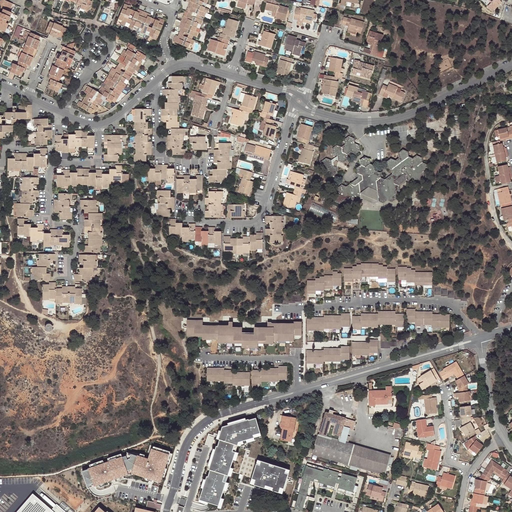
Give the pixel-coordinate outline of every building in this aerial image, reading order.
[(0,30),(5,32),(7,28),(5,27),(6,23),(7,20),(8,21),(10,17),(8,16),(9,12),(11,8),(10,7),(12,3),(4,0),(0,0),(0,8),(3,9),(1,13),(0,12),(0,30)] [(88,11),(92,0),(72,0),(77,2),(77,3),(81,5),(80,8),(84,10),(85,9),(88,11)] [(271,4),(273,0),(272,0),(264,0),(264,2),(267,3),(265,10),(273,12),(277,13),(276,17),(276,19),(286,21),(289,9),(271,4)] [(487,0),(491,3),(488,5),(487,6),(492,11),(499,5),(497,3),(499,0),(487,0)] [(190,2),(189,3),(188,6),(191,7),(188,12),(192,14),(193,12),(197,14),(196,15),(201,17),(201,16),(205,17),(207,13),(203,11),(205,8),(202,7),(190,2)] [(125,26),(127,22),(128,23),(130,18),(128,17),(130,13),(132,14),(133,10),(130,9),(128,8),(129,6),(124,4),(118,19),(122,21),(121,24),(125,26)] [(312,24),(313,18),(314,14),(315,11),(301,8),(301,9),(296,8),(294,20),(298,21),(298,25),(302,26),(303,22),(312,24)] [(138,27),(144,12),(140,11),(139,13),(137,12),(133,10),(132,14),(134,15),(132,19),(130,18),(128,23),(130,24),(129,28),(133,29),(134,26),(138,27)] [(148,31),(150,26),(148,25),(150,21),(152,22),(153,19),(150,17),(148,16),(149,14),(144,12),(138,27),(142,29),(141,33),(145,34),(146,31),(148,31)] [(198,24),(201,25),(203,21),(200,20),(201,17),(196,15),(195,17),(191,16),(192,14),(188,12),(187,16),(186,18),(183,17),(182,21),(197,28),(198,24)] [(344,18),(342,25),(346,26),(347,22),(350,23),(349,27),(348,31),(356,33),(361,35),(364,24),(344,18)] [(148,36),(153,37),(153,38),(154,34),(158,36),(165,21),(160,19),(159,21),(157,20),(153,19),(152,22),(154,23),(152,27),(150,26),(148,31),(150,32),(148,36)] [(221,33),(219,37),(227,40),(228,36),(231,37),(234,38),(239,22),(229,19),(226,29),(224,34),(222,34),(221,33)] [(197,28),(182,21),(180,26),(182,27),(181,29),(180,32),(184,34),(184,32),(189,34),(188,35),(193,37),(193,36),(196,37),(198,33),(195,32),(197,28)] [(58,44),(60,44),(60,43),(62,37),(63,35),(66,29),(62,27),(63,26),(54,23),(50,22),(46,31),(50,33),(48,36),(47,38),(48,40),(58,44)] [(370,31),(367,43),(375,45),(373,51),(372,55),(377,57),(384,36),(370,31)] [(192,39),(193,37),(188,35),(187,37),(183,36),(184,34),(180,32),(178,36),(178,38),(175,37),(173,42),(188,48),(190,44),(193,45),(195,41),(192,39)] [(265,32),(262,42),(261,42),(259,41),(258,45),(271,49),(275,35),(265,32)] [(47,41),(46,39),(40,37),(31,33),(29,36),(25,44),(26,45),(22,53),(22,52),(18,61),(19,61),(17,65),(13,63),(11,67),(12,68),(10,72),(22,77),(21,80),(28,84),(30,79),(28,79),(27,78),(30,71),(31,71),(33,72),(37,65),(37,63),(40,56),(41,55),(47,41)] [(288,35),(284,49),(293,52),(301,54),(303,47),(305,48),(307,43),(299,41),(298,43),(296,42),(297,40),(297,38),(288,35)] [(227,40),(219,37),(218,42),(211,40),(207,50),(216,53),(215,54),(225,57),(227,49),(225,49),(223,48),(224,44),(226,44),(228,45),(230,40),(227,40)] [(373,51),(375,45),(367,43),(366,44),(373,46),(372,51),(373,51)] [(75,51),(68,48),(61,45),(60,45),(58,46),(56,52),(54,52),(52,51),(49,58),(45,67),(45,68),(42,76),(44,77),(45,77),(42,85),(41,84),(39,83),(37,88),(44,90),(46,87),(58,92),(60,88),(62,84),(58,82),(60,78),(60,79),(64,70),(63,70),(65,66),(69,68),(74,56),(74,55),(75,51)] [(123,52),(121,56),(135,64),(139,67),(142,63),(141,62),(143,59),(144,60),(146,56),(138,51),(137,53),(136,54),(132,52),(133,50),(129,47),(129,48),(127,51),(125,53),(123,52)] [(256,62),(260,64),(260,66),(267,68),(270,58),(265,57),(266,55),(254,52),(253,56),(250,55),(248,62),(251,63),(252,61),(256,62)] [(119,63),(117,66),(121,69),(122,67),(126,69),(125,71),(129,73),(130,72),(133,74),(135,70),(133,68),(135,64),(121,56),(118,60),(120,61),(119,63)] [(292,63),(293,59),(282,56),(277,73),(288,76),(290,70),(288,69),(290,63),(292,63)] [(337,78),(342,79),(343,74),(340,73),(343,60),(332,58),(329,71),(336,73),(335,78),(337,78)] [(368,75),(371,76),(374,66),(366,64),(366,66),(360,64),(360,62),(355,61),(352,68),(354,69),(352,74),(357,75),(357,73),(361,74),(360,76),(367,78),(368,75)] [(117,66),(115,70),(114,71),(112,70),(109,74),(123,83),(126,79),(129,81),(131,77),(128,75),(129,73),(125,71),(124,73),(120,70),(121,69),(117,66)] [(115,88),(114,89),(118,92),(119,90),(122,92),(124,88),(121,86),(123,83),(109,74),(107,78),(109,79),(105,84),(110,87),(111,85),(115,88)] [(171,89),(177,89),(178,89),(182,90),(183,87),(183,85),(183,83),(185,83),(185,76),(171,76),(172,83),(168,83),(168,89),(169,89),(170,89),(171,89)] [(337,78),(335,78),(325,76),(324,79),(326,80),(323,95),(336,97),(339,82),(337,82),(337,78)] [(216,85),(217,85),(219,86),(220,82),(206,78),(204,85),(202,85),(200,84),(199,89),(203,90),(202,93),(213,96),(215,92),(214,92),(216,85)] [(100,89),(98,92),(102,95),(107,98),(112,101),(114,98),(117,99),(119,95),(116,94),(118,92),(114,89),(113,91),(109,89),(110,87),(105,84),(103,88),(102,90),(100,89)] [(402,102),(405,93),(401,91),(400,93),(396,92),(398,88),(389,84),(388,87),(383,85),(379,95),(384,97),(385,93),(389,95),(393,97),(393,98),(402,102)] [(87,93),(85,97),(89,99),(90,98),(94,100),(93,102),(97,104),(98,103),(100,104),(103,100),(100,99),(102,95),(98,92),(88,86),(86,90),(88,91),(87,93)] [(364,102),(363,105),(362,107),(367,108),(369,101),(367,101),(369,93),(363,91),(362,94),(362,95),(357,94),(358,92),(359,89),(349,86),(346,96),(353,98),(351,101),(361,104),(361,102),(364,102)] [(169,89),(168,89),(162,89),(162,96),(167,96),(167,103),(178,103),(179,103),(180,96),(178,96),(176,96),(176,94),(177,94),(177,89),(171,89),(170,89),(169,89)] [(246,112),(250,113),(253,114),(254,112),(252,111),(252,109),(253,109),(256,98),(245,94),(242,106),(240,105),(239,110),(246,112)] [(196,95),(195,98),(194,99),(196,100),(194,106),(192,115),(202,118),(204,110),(205,107),(207,103),(203,102),(204,97),(200,96),(196,95)] [(88,101),(89,99),(85,97),(81,102),(79,101),(77,104),(91,113),(93,110),(96,111),(98,108),(96,106),(97,104),(93,102),(92,103),(88,101)] [(273,116),(274,110),(276,104),(265,101),(261,113),(267,114),(273,116)] [(161,109),(161,116),(176,116),(176,112),(175,112),(175,109),(177,110),(178,109),(178,103),(167,103),(165,103),(165,109),(161,109)] [(25,125),(25,118),(32,118),(31,105),(25,105),(18,105),(18,112),(5,112),(5,125),(0,124),(0,137),(12,138),(12,125),(25,125)] [(239,110),(232,108),(231,112),(233,113),(234,113),(233,119),(232,119),(230,123),(242,126),(244,119),(246,112),(239,110)] [(134,122),(135,122),(146,122),(146,116),(151,116),(151,109),(144,109),(142,109),(136,109),(136,113),(137,113),(137,115),(135,115),(134,115),(134,122)] [(434,111),(429,113),(432,120),(437,117),(434,111)] [(176,116),(161,116),(161,122),(166,122),(166,129),(171,129),(178,129),(178,122),(177,122),(175,122),(175,120),(176,120),(176,116)] [(273,124),(274,120),(265,118),(264,121),(266,122),(264,131),(262,135),(273,139),(277,125),(273,124)] [(37,126),(37,129),(37,131),(37,132),(52,131),(52,125),(48,125),(48,119),(34,119),(34,126),(37,126)] [(146,122),(135,122),(135,129),(136,129),(138,129),(138,131),(137,131),(137,135),(143,135),(143,136),(144,136),(144,135),(148,135),(152,135),(152,129),(150,129),(148,129),(148,122),(146,122)] [(333,126),(329,122),(324,123),(323,126),(322,128),(326,132),(331,131),(333,126)] [(299,137),(298,141),(306,143),(308,144),(309,140),(308,140),(309,139),(311,132),(312,127),(301,124),(297,137),(299,137)] [(507,131),(506,127),(498,129),(499,135),(500,139),(503,138),(503,140),(511,137),(511,136),(511,130),(507,131)] [(185,135),(185,129),(178,129),(171,129),(171,135),(168,135),(168,142),(175,142),(176,142),(182,142),(182,138),(181,138),(181,135),(183,136),(185,135)] [(52,138),(52,131),(37,132),(37,136),(38,136),(38,138),(36,138),(35,138),(35,145),(47,144),(47,138),(51,138),(52,138)] [(68,135),(68,138),(68,148),(75,148),(75,147),(75,144),(77,144),(77,145),(81,145),(81,139),(82,139),(82,138),(81,138),(81,131),(75,131),(74,134),(68,134),(68,135)] [(87,148),(94,148),(94,136),(88,136),(88,131),(81,131),(81,138),(82,138),(82,139),(81,139),(81,145),(85,145),(85,144),(87,144),(87,147),(87,148)] [(62,152),(68,152),(68,148),(68,138),(62,138),(62,135),(55,135),(55,142),(55,144),(55,150),(59,150),(59,149),(62,149),(62,151),(62,152)] [(119,139),(119,135),(113,135),(112,135),(111,135),(104,135),(104,142),(108,142),(108,148),(121,148),(121,141),(118,141),(118,139),(119,139)] [(143,135),(137,135),(136,135),(135,135),(135,142),(136,142),(138,142),(138,144),(137,144),(137,148),(142,148),(143,149),(144,149),(144,148),(151,148),(151,142),(150,142),(148,142),(148,135),(144,135),(144,136),(143,136),(143,135)] [(333,148),(333,151),(333,154),(338,156),(339,161),(343,163),(348,159),(347,155),(351,152),(356,154),(360,151),(359,145),(355,143),(354,138),(349,136),(345,139),(345,145),(342,147),(337,145),(333,148)] [(204,137),(190,137),(190,142),(190,143),(193,143),(193,150),(206,150),(206,143),(205,143),(203,143),(203,141),(204,141),(204,137)] [(507,151),(506,148),(505,148),(503,148),(503,146),(502,143),(500,143),(500,141),(492,142),(495,154),(507,151)] [(168,142),(168,148),(172,148),(172,155),(185,155),(185,148),(184,148),(181,148),(181,146),(182,146),(182,142),(176,142),(175,142),(168,142)] [(231,143),(219,143),(219,150),(214,149),(214,150),(214,156),(221,156),(223,156),(228,156),(228,152),(227,152),(227,150),(231,150),(231,143)] [(271,150),(256,145),(256,146),(247,144),(244,153),(248,154),(253,156),(252,158),(264,161),(265,159),(268,160),(271,150)] [(121,155),(121,148),(108,148),(108,154),(104,154),(104,161),(118,161),(118,158),(118,156),(118,155),(121,155)] [(146,155),(151,155),(151,148),(144,148),(144,149),(143,149),(142,148),(137,148),(137,153),(138,153),(138,155),(136,155),(134,155),(134,161),(146,161),(146,155)] [(304,148),(303,148),(301,155),(299,161),(309,165),(313,151),(312,151),(304,148)] [(40,153),(33,153),(33,157),(33,166),(40,166),(40,165),(40,162),(42,162),(42,163),(46,163),(46,157),(47,157),(47,156),(46,156),(47,149),(43,149),(40,149),(40,153)] [(342,185),(337,188),(338,193),(334,196),(335,201),(340,203),(344,201),(348,203),(352,200),(357,201),(361,198),(375,204),(379,201),(384,203),(388,200),(392,202),(396,199),(396,194),(400,191),(399,185),(395,184),(394,182),(405,174),(406,175),(407,180),(412,182),(415,179),(420,181),(424,177),(424,173),(428,170),(427,164),(422,162),(421,157),(417,155),(413,158),(409,156),(408,152),(403,150),(399,153),(399,158),(396,160),(391,158),(387,162),(387,167),(392,169),(393,174),(393,179),(390,182),(385,180),(381,178),(380,173),(375,171),(375,166),(370,164),(370,159),(365,157),(360,160),(361,165),(357,168),(358,173),(362,176),(363,180),(355,186),(351,184),(347,187),(342,185)] [(506,155),(508,155),(507,151),(495,154),(497,163),(506,161),(505,157),(505,156),(506,155)] [(14,158),(7,158),(7,170),(14,171),(14,169),(14,167),(16,167),(16,168),(20,168),(20,153),(14,153),(14,158)] [(27,171),(33,171),(33,169),(33,166),(33,157),(27,157),(27,153),(20,153),(20,168),(25,168),(25,167),(27,167),(27,169),(27,171)] [(221,156),(214,156),(214,163),(217,163),(217,169),(226,169),(231,169),(231,162),(230,162),(227,162),(227,160),(228,160),(228,156),(223,156),(221,156)] [(498,166),(500,175),(511,172),(511,169),(510,169),(508,169),(508,168),(507,164),(498,166)] [(148,169),(148,182),(155,182),(155,179),(157,179),(157,180),(161,180),(161,179),(161,173),(162,173),(161,172),(161,171),(161,165),(155,165),(154,165),(154,169),(148,169)] [(168,165),(161,165),(161,171),(161,172),(162,173),(161,173),(161,179),(164,179),(166,179),(167,179),(167,182),(174,182),(174,169),(168,169),(168,165)] [(109,174),(109,183),(115,183),(115,181),(115,179),(117,179),(117,180),(122,180),(122,175),(122,173),(122,166),(115,166),(115,169),(111,169),(109,169),(109,174)] [(63,187),(63,186),(63,184),(65,184),(70,184),(70,179),(70,178),(70,177),(69,177),(70,172),(70,169),(63,169),(63,170),(63,175),(56,175),(56,179),(56,187),(63,187)] [(70,186),(76,186),(76,185),(76,182),(78,182),(78,183),(82,183),(82,178),(83,178),(83,176),(82,176),(82,169),(76,169),(76,172),(70,172),(69,177),(70,177),(70,178),(70,179),(70,184),(70,186)] [(96,185),(96,184),(96,179),(95,178),(95,177),(96,177),(96,172),(89,172),(89,169),(82,169),(82,176),(83,176),(83,178),(82,178),(82,183),(87,183),(89,183),(89,185),(89,186),(96,186),(96,185)] [(213,175),(209,175),(209,179),(209,182),(223,182),(223,178),(223,176),(225,176),(226,176),(226,169),(217,169),(213,169),(213,171),(213,175)] [(251,177),(252,172),(251,172),(241,169),(240,174),(244,175),(239,192),(250,195),(253,182),(250,181),(246,179),(247,176),(251,177)] [(109,183),(109,174),(102,174),(103,170),(102,170),(96,170),(96,172),(96,177),(95,177),(95,178),(96,179),(96,184),(100,184),(100,183),(102,183),(102,187),(109,187),(109,183)] [(291,180),(289,179),(287,179),(286,183),(290,184),(290,185),(296,187),(294,190),(301,193),(302,189),(303,189),(305,183),(302,182),(304,175),(294,172),(291,180)] [(511,176),(511,173),(511,172),(500,175),(501,181),(502,184),(511,182),(510,178),(510,177),(511,176)] [(358,178),(351,184),(355,186),(363,180),(362,176),(358,173),(358,178)] [(399,185),(407,180),(406,175),(405,174),(394,182),(395,184),(399,185)] [(183,179),(177,179),(177,193),(183,193),(183,191),(183,189),(186,189),(186,190),(190,190),(190,184),(190,183),(190,179),(190,175),(183,175),(183,176),(183,179)] [(190,183),(190,184),(190,190),(190,191),(190,193),(196,193),(196,190),(197,190),(200,190),(203,190),(203,176),(196,175),(196,176),(196,179),(190,179),(190,183)] [(22,190),(23,190),(29,190),(31,190),(33,190),(33,184),(38,184),(38,177),(33,177),(31,177),(30,177),(29,177),(23,177),(23,181),(24,181),(25,183),(22,183),(21,183),(21,190),(22,190)] [(501,205),(501,204),(511,202),(508,190),(507,187),(498,189),(499,192),(498,192),(501,205)] [(21,197),(21,203),(29,203),(33,203),(33,197),(38,197),(38,190),(33,190),(31,190),(29,190),(23,190),(23,194),(24,194),(24,197),(21,197)] [(171,190),(161,190),(157,190),(157,197),(160,197),(160,200),(160,202),(160,203),(174,203),(174,197),(171,197),(171,190)] [(209,198),(205,198),(205,204),(206,204),(209,204),(210,204),(220,204),(220,200),(219,200),(219,198),(221,198),(222,198),(222,191),(217,191),(213,191),(210,191),(209,191),(209,198)] [(283,205),(294,209),(296,201),(297,195),(293,194),(287,192),(283,205)] [(69,193),(58,193),(58,200),(54,200),(54,206),(61,206),(63,206),(68,206),(68,200),(72,200),(72,193),(69,193)] [(84,213),(88,213),(97,213),(97,206),(96,206),(94,206),(94,204),(95,204),(95,200),(84,200),(80,200),(80,206),(84,206),(84,210),(84,213)] [(29,210),(29,203),(21,203),(16,203),(16,210),(17,210),(19,210),(19,212),(18,212),(18,216),(24,216),(24,217),(26,217),(26,216),(33,216),(33,210),(29,210)] [(174,203),(160,203),(160,207),(160,210),(157,210),(157,216),(170,217),(170,210),(174,210),(174,203)] [(321,217),(322,206),(313,203),(309,212),(321,217)] [(221,204),(220,204),(210,204),(209,204),(209,211),(205,211),(205,217),(219,217),(220,213),(219,213),(219,211),(221,211),(222,211),(222,204),(221,204)] [(241,204),(228,204),(228,211),(232,211),(232,217),(245,218),(245,211),(243,211),(240,211),(240,209),(241,209),(241,204)] [(61,206),(54,206),(54,213),(58,213),(58,219),(71,220),(71,213),(70,213),(68,213),(68,211),(68,210),(68,206),(63,206),(61,206)] [(508,220),(509,223),(511,222),(511,206),(501,208),(504,220),(508,220)] [(326,208),(326,219),(335,223),(339,213),(326,208)] [(86,219),(84,219),(84,226),(92,226),(93,226),(99,226),(99,222),(98,222),(98,220),(100,220),(102,220),(102,213),(97,213),(88,213),(88,219),(86,219)] [(280,229),(281,229),(283,229),(283,222),(281,222),(279,222),(279,220),(280,220),(280,216),(271,216),(265,216),(265,222),(266,223),(270,223),(270,229),(280,229)] [(24,236),(30,236),(30,227),(30,224),(29,224),(24,224),(24,219),(17,219),(17,225),(17,227),(17,233),(22,233),(22,232),(24,232),(24,235),(24,236)] [(182,227),(182,224),(182,223),(176,223),(176,219),(169,219),(169,225),(169,226),(169,227),(169,233),(173,234),(173,233),(176,233),(176,235),(176,236),(182,237),(182,227)] [(37,227),(30,227),(30,236),(30,241),(37,241),(37,240),(37,237),(39,237),(39,238),(43,238),(43,233),(43,232),(44,232),(44,231),(43,231),(43,225),(43,224),(37,224),(37,227)] [(182,227),(182,237),(182,241),(189,241),(189,240),(189,237),(191,237),(191,238),(195,238),(195,233),(196,233),(196,231),(195,231),(195,227),(195,224),(189,224),(189,227),(182,227)] [(92,226),(84,226),(84,233),(84,232),(88,232),(88,239),(101,239),(101,232),(100,232),(98,232),(98,230),(99,230),(99,226),(93,226),(92,226)] [(202,245),(208,245),(208,243),(208,242),(208,232),(202,232),(202,231),(202,227),(195,227),(195,231),(196,231),(196,233),(195,233),(195,238),(195,240),(195,242),(202,242),(202,245)] [(215,245),(221,245),(221,233),(215,232),(215,231),(215,228),(208,227),(208,231),(208,232),(208,242),(212,242),(212,241),(215,241),(215,245)] [(50,233),(43,233),(43,238),(43,240),(43,246),(50,246),(50,245),(50,243),(52,243),(52,244),(56,244),(56,239),(57,238),(57,237),(56,237),(56,229),(50,229),(50,233)] [(63,229),(56,229),(56,237),(57,237),(57,238),(56,239),(56,244),(61,244),(61,243),(63,243),(63,246),(69,246),(69,235),(63,234),(63,229)] [(280,233),(280,229),(270,229),(266,229),(265,229),(265,235),(266,235),(270,236),(270,242),(283,242),(283,235),(281,235),(279,235),(279,233),(280,233)] [(250,245),(250,250),(256,250),(257,249),(257,247),(259,247),(263,248),(263,242),(263,241),(263,240),(263,233),(256,233),(256,235),(250,235),(250,236),(250,243),(250,244),(250,245)] [(230,254),(237,254),(237,239),(231,239),(231,237),(230,236),(224,236),(224,244),(223,244),(223,245),(224,245),(224,251),(227,252),(227,250),(230,250),(230,253),(230,254)] [(245,252),(250,252),(250,250),(250,245),(250,244),(250,243),(250,236),(243,237),(243,239),(237,239),(237,254),(243,254),(243,253),(243,251),(245,251),(245,252)] [(101,246),(101,239),(88,239),(88,245),(84,245),(84,252),(91,252),(92,252),(93,252),(99,252),(99,248),(98,248),(98,246),(100,246),(101,246)] [(38,267),(46,267),(50,267),(50,260),(55,261),(55,260),(55,254),(48,254),(48,253),(46,253),(46,254),(40,254),(40,258),(41,258),(41,260),(39,260),(38,260),(38,267)] [(83,261),(83,267),(92,268),(96,268),(96,261),(95,261),(92,261),(92,259),(94,259),(94,255),(88,255),(88,254),(87,254),(79,255),(79,261),(83,261)] [(395,281),(395,269),(387,269),(387,267),(383,267),(383,265),(378,265),(378,264),(361,264),(361,265),(357,265),(357,267),(352,267),(352,269),(344,269),(344,280),(352,280),(352,278),(361,278),(361,276),(361,275),(370,275),(378,275),(378,277),(378,279),(387,279),(387,281),(395,281)] [(46,273),(46,267),(38,267),(33,267),(33,273),(34,274),(36,274),(36,276),(35,276),(35,280),(40,280),(41,280),(42,280),(43,280),(50,280),(50,273),(46,273)] [(92,268),(83,267),(79,267),(79,274),(75,274),(74,274),(74,281),(81,281),(82,281),(83,281),(89,281),(89,277),(88,276),(88,274),(90,275),(92,275),(92,268)] [(415,284),(432,284),(432,273),(415,272),(415,270),(411,270),(411,268),(406,268),(398,267),(398,279),(406,279),(406,280),(406,282),(415,282),(415,284)] [(337,272),(333,272),(333,276),(324,276),(324,277),(320,277),(320,279),(316,279),(316,281),(307,281),(307,292),(316,292),(316,290),(324,290),(324,289),(324,287),(333,287),(333,285),(341,285),(341,274),(337,274),(337,272)] [(51,297),(55,297),(56,291),(56,289),(55,289),(55,288),(56,282),(49,282),(49,284),(49,287),(47,287),(47,284),(42,284),(42,299),(49,299),(49,296),(51,296),(51,297)] [(64,301),(68,301),(68,295),(69,295),(69,293),(68,293),(68,286),(62,286),(62,288),(62,291),(61,291),(61,288),(55,288),(55,289),(56,289),(56,291),(55,297),(55,299),(55,303),(62,303),(62,300),(64,300),(64,301)] [(75,303),(81,303),(82,289),(77,289),(77,291),(75,291),(75,289),(75,286),(68,286),(68,293),(69,293),(69,295),(68,295),(68,301),(73,301),(73,300),(75,300),(75,303)] [(469,301),(469,294),(462,293),(462,292),(455,292),(455,290),(448,290),(448,288),(441,288),(442,287),(435,287),(435,295),(441,295),(441,296),(448,296),(448,298),(455,298),(455,300),(462,300),(462,301),(469,301)] [(295,302),(302,302),(302,294),(295,294),(295,295),(289,295),(289,297),(282,297),(282,304),(289,304),(289,303),(295,303),(295,302)] [(415,310),(407,309),(407,322),(415,322),(415,324),(432,325),(432,327),(450,327),(450,315),(432,315),(432,312),(416,312),(415,310)] [(361,317),(353,317),(352,329),(361,329),(361,326),(378,327),(378,324),(395,324),(395,327),(404,327),(404,315),(395,315),(395,312),(378,312),(378,315),(361,314),(361,317)] [(307,330),(324,330),(324,328),(341,328),(341,326),(350,326),(350,314),(341,314),(341,316),(324,316),(324,318),(307,318),(307,330)] [(202,321),(187,321),(187,336),(194,336),(194,347),(210,347),(210,354),(235,354),(235,355),(261,356),(261,355),(290,355),(290,348),(301,348),(301,322),(293,322),(293,326),(277,325),(277,328),(271,328),(267,328),(255,328),(255,333),(255,335),(242,335),(242,333),(242,328),(233,328),(229,328),(218,328),(202,328),(202,326),(202,321)] [(397,338),(391,339),(391,341),(381,341),(381,348),(391,348),(391,346),(397,346),(397,338)] [(378,341),(370,341),(370,343),(352,343),(352,355),(370,355),(370,352),(378,352),(378,341)] [(307,351),(307,363),(324,363),(324,361),(341,361),(341,359),(349,359),(349,347),(341,347),(341,349),(324,349),(324,351),(307,351)] [(454,373),(458,379),(464,375),(456,362),(443,369),(444,370),(440,373),(444,379),(454,373)] [(278,367),(278,369),(278,379),(287,379),(287,367),(278,367)] [(439,377),(434,368),(420,376),(421,376),(417,378),(420,383),(419,384),(422,389),(430,385),(429,384),(436,380),(436,379),(439,377)] [(233,371),(224,371),(224,369),(207,369),(207,381),(224,381),(224,383),(232,383),(232,385),(250,385),(250,373),(233,373),(233,371)] [(261,371),(253,371),(253,383),(261,383),(261,381),(278,381),(278,379),(278,369),(261,369),(261,371)] [(464,375),(458,379),(455,381),(458,385),(460,388),(459,389),(459,393),(467,391),(466,385),(469,383),(464,375)] [(369,390),(369,405),(375,405),(375,403),(375,402),(383,401),(383,403),(388,403),(388,398),(388,396),(391,395),(391,386),(385,386),(385,390),(369,390)] [(470,391),(467,391),(459,393),(454,393),(455,397),(457,397),(458,397),(459,398),(459,402),(470,400),(469,395),(471,395),(470,391)] [(437,413),(435,397),(431,398),(431,394),(421,395),(421,399),(424,399),(426,414),(437,413)] [(461,419),(462,419),(471,418),(470,414),(472,414),(471,405),(460,407),(461,412),(461,416),(460,416),(461,419)] [(350,420),(333,415),(329,414),(330,412),(327,411),(320,434),(318,434),(312,454),(385,475),(391,455),(346,442),(340,440),(344,426),(348,427),(350,420)] [(296,438),(300,418),(283,415),(281,427),(283,427),(281,439),(288,441),(292,441),(293,437),(296,438)] [(205,483),(200,499),(219,505),(226,482),(223,481),(225,474),(228,475),(236,451),(233,450),(235,444),(238,445),(239,442),(254,437),(254,434),(260,432),(256,417),(249,419),(249,418),(223,426),(220,434),(218,439),(220,439),(218,446),(216,445),(215,449),(214,453),(209,469),(210,469),(208,476),(207,476),(206,479),(205,483)] [(471,422),(471,418),(462,419),(463,426),(461,427),(463,431),(466,435),(475,430),(470,422),(471,422)] [(417,431),(434,433),(433,426),(429,427),(429,428),(427,429),(426,427),(425,419),(416,420),(417,431)] [(478,440),(475,436),(468,440),(468,441),(471,446),(469,448),(477,454),(483,445),(479,443),(477,441),(478,440)] [(471,446),(468,441),(464,444),(468,450),(467,451),(475,456),(477,454),(469,448),(471,446)] [(403,454),(421,458),(422,452),(418,451),(420,445),(405,442),(403,454)] [(440,446),(428,443),(426,449),(429,450),(427,459),(425,467),(437,470),(438,463),(437,463),(437,461),(439,461),(441,451),(439,450),(440,446)] [(83,471),(87,486),(94,483),(98,482),(98,485),(108,481),(107,479),(114,477),(115,479),(123,476),(129,474),(128,472),(132,470),(144,473),(149,475),(148,477),(153,478),(160,480),(161,475),(163,467),(166,462),(169,453),(162,451),(161,453),(158,452),(152,450),(149,449),(148,455),(132,451),(131,454),(130,457),(127,458),(127,456),(122,458),(109,462),(104,464),(91,468),(83,471)] [(270,463),(261,460),(260,464),(257,463),(252,478),(255,479),(254,484),(265,488),(266,485),(270,486),(274,487),(273,490),(279,492),(281,487),(284,488),(289,473),(285,472),(287,468),(274,464),(273,466),(270,465),(270,463)] [(500,475),(504,468),(498,464),(498,465),(497,465),(497,464),(492,460),(483,474),(489,478),(493,472),(494,471),(500,475)] [(357,477),(315,465),(315,468),(306,466),(303,478),(304,478),(295,507),(303,509),(311,480),(311,479),(308,479),(308,477),(321,480),(320,482),(335,487),(336,482),(338,476),(341,477),(339,483),(338,488),(353,492),(355,485),(357,477)] [(509,471),(507,470),(504,468),(500,475),(494,471),(493,472),(503,479),(504,477),(508,473),(509,471)] [(438,476),(436,484),(436,485),(439,487),(440,485),(447,487),(452,488),(456,476),(443,472),(442,477),(438,476)] [(511,489),(511,488),(511,476),(510,476),(511,475),(508,473),(504,477),(503,479),(502,481),(504,483),(504,484),(511,489)] [(483,474),(479,480),(476,479),(476,483),(474,493),(484,495),(487,481),(488,482),(490,479),(489,478),(483,474)] [(311,480),(303,509),(306,510),(314,481),(320,483),(319,485),(334,490),(335,487),(320,482),(321,480),(308,477),(308,479),(311,479),(311,480)] [(413,486),(412,490),(412,493),(421,495),(425,496),(428,486),(410,481),(409,485),(413,486)] [(380,498),(379,500),(383,501),(384,495),(385,495),(386,492),(382,491),(383,487),(386,488),(387,485),(379,483),(378,486),(369,484),(366,494),(371,496),(380,498)] [(353,492),(338,488),(337,490),(356,496),(359,486),(355,485),(353,492)] [(470,505),(478,506),(480,507),(481,504),(482,504),(484,495),(474,493),(473,498),(472,502),(471,501),(470,505)] [(16,511),(64,511),(58,506),(53,511),(32,494),(16,511)] [(405,511),(407,508),(406,508),(407,504),(398,502),(397,506),(396,505),(394,511),(405,511)] [(427,511),(444,511),(438,503),(427,511)]
